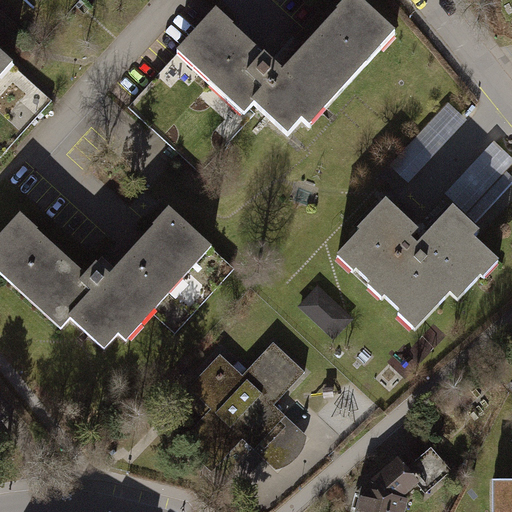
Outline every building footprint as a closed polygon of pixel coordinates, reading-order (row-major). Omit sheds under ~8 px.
[(406,52),(355,5),(285,80),(222,21),(175,72),(253,145),(265,133),(300,166),(406,52)] [(0,99),(19,78),(0,61),(0,99)] [(413,181),(468,118),(450,102),(395,165),(413,181)] [(511,186),(511,162),(493,145),(447,196),(477,224),(511,186)] [(431,256),(393,216),(343,266),(423,343),(457,307),(466,316),(504,276),(452,232),(431,256)] [(24,227),(0,252),(0,280),(109,382),(220,264),(175,222),(117,284),(105,272),(90,289),(24,227)] [(320,285),(300,305),(335,338),(354,317),(320,285)] [(247,383),(224,364),(193,399),(215,418),(189,447),(231,479),(251,457),(276,478),(310,441),(280,411),(309,376),(277,351),(247,383)] [(0,436),(0,462),(13,452),(0,436)] [(400,511),(405,500),(422,479),(430,486),(451,465),(430,444),(410,467),(395,455),(373,481),(389,495),(365,488),(357,511),(400,511)] [(511,511),(511,479),(485,479),(485,511),(511,511)]
